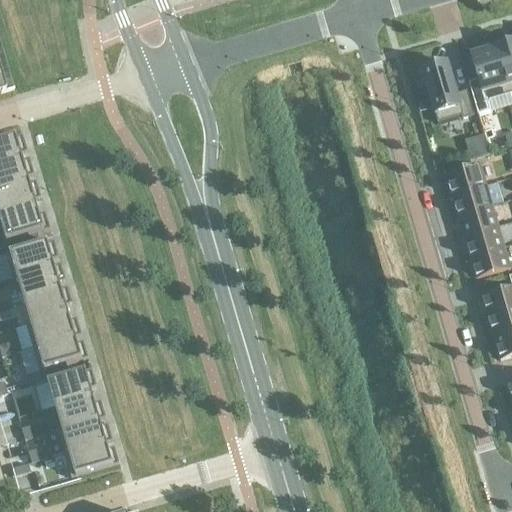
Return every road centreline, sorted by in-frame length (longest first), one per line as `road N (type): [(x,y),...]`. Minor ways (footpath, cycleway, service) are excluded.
road 1 (residential): [(357,14),(493,485)]
road 2 (tertiary): [(213,240),(276,456)]
road 3 (residential): [(276,456),(83,511)]
road 4 (residential): [(357,14),(188,68)]
road 5 (tertiary): [(213,240),(209,130),(188,68)]
road 6 (tertiary): [(143,81),(213,240)]
road 7 (residential): [(143,81),(0,120)]
